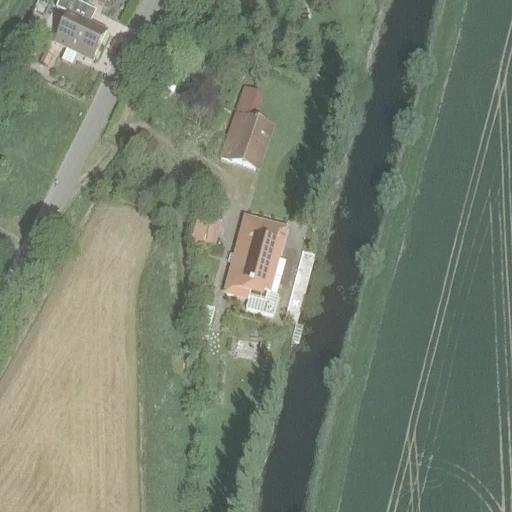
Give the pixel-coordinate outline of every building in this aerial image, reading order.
[(55,47),(92,65),(107,35),(82,23),(88,10),(68,0),(61,0),(56,11),(70,18),(55,47)] [(92,0),(91,4),(103,10),(108,0),(92,0)] [(307,14),(293,16),(295,30),(309,29),(307,14)] [(44,56),(39,66),(47,70),(52,60),(44,56)] [(19,61),(14,69),(26,76),(30,68),(19,61)] [(245,91),(236,118),(254,124),(264,98),(245,91)] [(248,124),(232,165),(255,174),(271,133),(248,124)] [(285,235),(245,224),(225,298),(248,305),(245,314),(272,321),(277,302),(267,300),(285,235)] [(202,309),(197,328),(209,332),(214,312),(202,309)]
